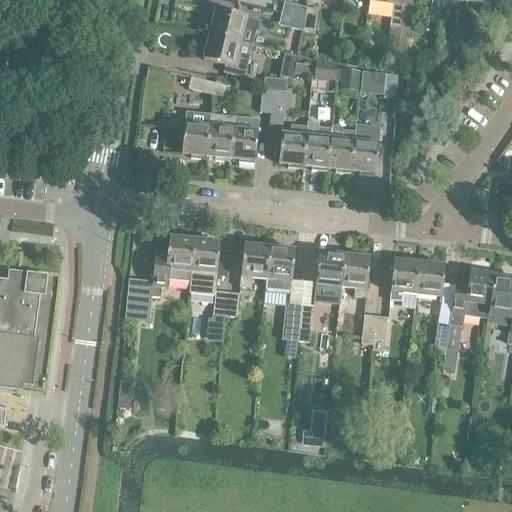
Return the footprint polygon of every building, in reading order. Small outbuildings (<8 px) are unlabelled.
[(442,0),(432,0),(431,10),(441,12),(442,0)] [(466,0),(466,2),(481,4),(480,11),(489,13),(491,0),(466,0)] [(393,4),(393,5),(390,28),(400,29),(404,6),(393,4)] [(284,5),(281,15),(304,20),(306,10),(284,5)] [(417,7),(404,6),(400,29),(401,30),(400,40),(399,39),(397,58),(410,59),(412,41),(417,7)] [(306,10),(304,20),(301,31),(314,34),(319,13),(306,10)] [(209,35),(253,46),(256,33),(259,34),(261,23),(248,19),(215,11),(209,35)] [(304,20),(281,15),(279,26),(301,31),(304,20)] [(253,46),(209,35),(202,61),(225,67),(223,74),(245,80),(253,46)] [(472,36),(458,55),(468,62),(482,43),(472,36)] [(458,55),(452,65),(461,72),(468,62),(458,55)] [(291,81),(296,58),(284,56),(280,79),(291,81)] [(336,67),(315,64),(313,81),(334,83),(336,67)] [(338,71),(337,83),(340,83),(339,92),(357,94),(360,74),(338,71)] [(397,77),(385,75),(383,99),(395,101),(397,77)] [(188,89),(211,94),(214,83),(191,77),(188,89)] [(263,90),(273,91),(286,92),(287,81),(265,79),(263,90)] [(225,86),(214,83),(211,94),(222,97),(225,86)] [(260,114),(271,115),(273,91),(263,90),(262,91),(260,114)] [(286,93),(286,92),(273,91),(271,115),(272,115),(271,126),(283,127),(283,120),(288,120),(291,94),(286,93)] [(205,157),(206,157),(210,116),(182,113),(181,126),(184,126),(181,154),(191,155),(191,158),(205,160),(205,157)] [(234,118),(210,115),(210,116),(206,157),(214,158),(214,161),(229,162),(229,159),(230,160),(234,118)] [(259,120),(234,118),(230,160),(238,160),(238,163),(253,165),(253,162),(254,162),(259,120)] [(307,124),(306,137),(303,167),(311,168),(311,171),(326,172),(326,170),(327,170),(330,131),(318,130),(318,125),(307,124)] [(282,130),(281,135),(278,165),(288,166),(287,168),(302,170),(302,167),(303,167),(306,137),(307,129),(291,127),(291,131),(282,130)] [(331,127),(330,131),(327,170),(335,171),(335,173),(350,175),(350,172),(351,172),(355,133),(343,132),(343,129),(331,127)] [(355,130),(355,133),(351,172),(359,173),(359,176),(374,178),(374,175),(375,175),(378,145),(366,144),(367,131),(355,130)] [(170,281),(191,283),(196,238),(181,236),(180,239),(171,238),(169,254),(157,253),(154,285),(129,283),(125,322),(149,324),(152,298),(162,299),(163,289),(169,290),(170,281)] [(213,240),(196,238),(191,283),(190,296),(216,299),(222,244),(212,243),(213,240)] [(253,279),(267,281),(271,246),(255,244),(255,247),(246,246),(241,289),(252,290),(253,279)] [(288,248),(271,246),(267,281),(268,281),(266,293),(292,296),(297,252),(287,251),(288,248)] [(316,299),(341,301),(346,254),(330,252),(330,255),(321,254),(316,299)] [(363,255),(346,254),(341,301),(343,288),(357,289),(356,298),(368,299),(372,259),(362,258),(363,255)] [(404,295),(417,296),(421,261),(405,260),(405,262),(395,261),(391,301),(403,303),(404,295)] [(437,263),(421,261),(417,296),(443,299),(446,267),(437,266),(437,263)] [(486,326),(489,326),(492,303),(496,276),(470,272),(467,289),(456,287),(451,315),(449,327),(461,329),(463,317),(487,321),(486,326)] [(39,340),(34,339),(40,298),(44,298),(48,278),(18,274),(9,273),(8,282),(0,281),(0,389),(22,392),(22,391),(23,386),(33,387),(39,340)] [(511,279),(496,276),(492,303),(489,326),(510,329),(510,332),(509,332),(507,346),(511,347),(511,279)] [(214,318),(225,319),(227,295),(217,294),(214,318)] [(239,297),(227,295),(225,319),(237,320),(239,297)] [(299,331),(301,309),(302,307),(285,306),(282,342),(298,343),(299,331)] [(299,331),(311,332),(313,310),(301,309),(299,331)] [(360,347),(372,348),(375,318),(363,317),(360,347)] [(375,318),(372,348),(371,352),(382,353),(386,319),(375,318)] [(449,327),(437,325),(433,349),(445,351),(447,340),(449,327)] [(447,340),(445,351),(445,357),(454,358),(456,341),(447,340)] [(296,361),(297,352),(285,350),(283,359),(296,361)] [(409,430),(400,429),(398,442),(408,442),(409,430)]
